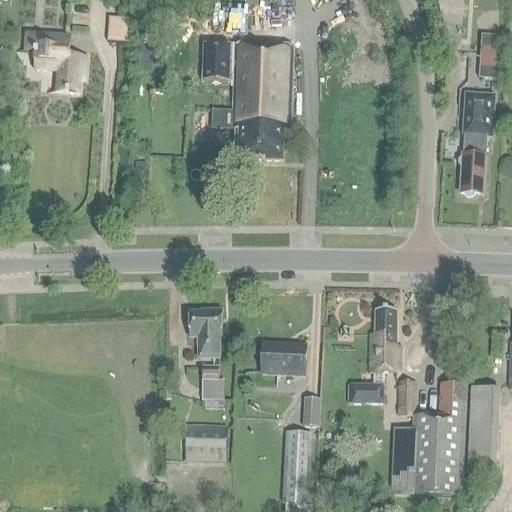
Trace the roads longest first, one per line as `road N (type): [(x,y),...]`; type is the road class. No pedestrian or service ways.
road 1 (tertiary): [(31,265),(421,261)]
road 2 (unclassified): [(421,261),(426,59),(409,0)]
